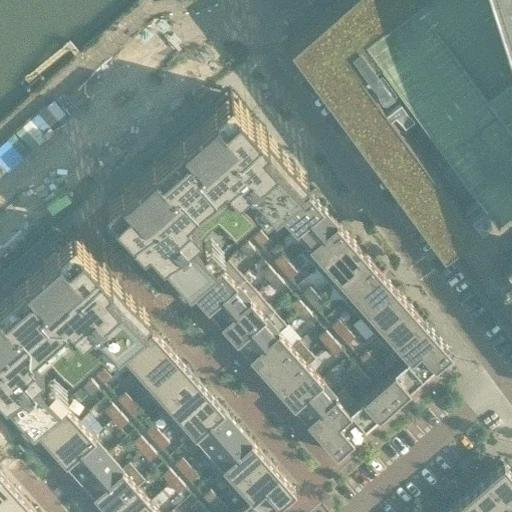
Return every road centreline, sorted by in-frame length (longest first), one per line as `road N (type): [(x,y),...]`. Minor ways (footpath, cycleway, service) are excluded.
road 1 (residential): [(506,381),(269,59)]
road 2 (unclassified): [(0,191),(161,51),(194,31),(242,22),(270,0)]
road 3 (residential): [(506,381),(356,511)]
road 4 (unknown): [(421,265),(454,240),(468,245),(511,304)]
